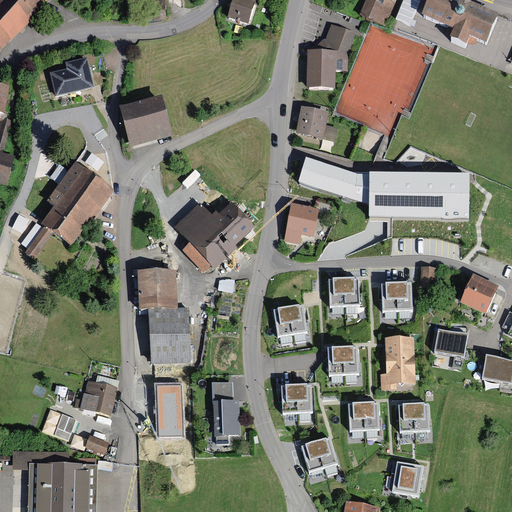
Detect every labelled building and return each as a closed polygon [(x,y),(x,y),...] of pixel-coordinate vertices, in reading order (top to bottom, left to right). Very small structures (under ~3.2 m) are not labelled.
[(0,0),(0,49),(31,16),(44,0),(0,0)] [(245,0),(233,0),(227,18),(246,25),(254,3),(245,0)] [(366,0),(361,14),(386,24),(395,1),(393,0),(366,0)] [(421,0),(403,0),(396,18),(411,25),(421,0)] [(455,0),(430,0),(422,19),(452,32),(449,40),(467,48),(470,40),(486,47),(498,18),(455,0)] [(309,90),(333,90),(333,71),(347,71),(347,53),(354,36),(333,28),(326,43),(315,53),(309,53),(309,90)] [(57,97),(95,87),(87,57),(65,63),(67,71),(51,75),(57,97)] [(0,87),(0,118),(5,119),(10,89),(0,87)] [(119,105),(130,146),(172,135),(162,94),(119,105)] [(405,104),(389,144),(397,147),(413,107),(405,104)] [(303,108),(296,135),(332,143),(336,130),(324,127),(327,114),(303,108)] [(0,182),(5,184),(13,161),(0,156),(0,147),(9,123),(0,119),(0,182)] [(299,183),(359,201),(369,201),(369,219),(469,219),(470,173),(358,173),(306,158),(299,183)] [(52,231),(70,244),(88,220),(92,223),(117,190),(77,160),(46,201),(55,208),(43,224),(46,226),(52,231)] [(199,204),(176,227),(191,242),(183,250),(204,271),(211,264),(215,268),(256,226),(232,203),(221,214),(216,210),(212,214),(203,205),(201,207),(199,204)] [(284,241),(300,244),(302,235),(313,236),(318,208),(291,204),(284,241)] [(40,247),(52,231),(46,226),(26,253),(35,259),(43,248),(40,247)] [(421,267),(420,287),(436,287),(437,268),(421,267)] [(189,308),(177,308),(176,270),(139,271),(140,308),(150,308),(152,364),(191,363),(190,329),(189,308)] [(460,303),(485,314),(498,286),(473,274),(460,303)] [(331,307),(358,307),(358,278),(331,279),(331,307)] [(413,311),(412,284),(382,286),(384,313),(413,311)] [(301,305),(274,310),(279,337),(306,333),(301,305)] [(511,339),(511,316),(503,330),(506,331),(503,335),(511,339)] [(454,357),(452,368),(462,370),(468,337),(439,332),(435,353),(454,357)] [(384,391),(395,390),(395,385),(415,384),(413,339),(387,340),(389,378),(383,378),(384,391)] [(357,346),(329,348),(330,376),(359,374),(357,346)] [(509,393),(511,380),(511,361),(486,357),(482,380),(500,384),(499,391),(509,393)] [(117,388),(89,381),(82,409),(110,416),(117,388)] [(233,400),(233,383),(212,383),(212,405),(215,405),(216,436),(217,435),(217,444),(229,444),(229,436),(241,436),(240,401),(233,400)] [(312,384),(282,386),(284,414),(314,412),(312,384)] [(183,385),(157,385),(158,411),(159,436),(184,436),(183,385)] [(378,402),(349,404),(351,433),(380,431),(378,402)] [(428,403),(400,405),(401,432),(429,431),(428,403)] [(75,420),(62,415),(56,435),(69,439),(75,420)] [(91,436),(86,449),(105,456),(110,442),(91,436)] [(328,437),(301,446),(310,474),(337,465),(328,437)] [(29,470),(28,511),(96,511),(97,466),(68,466),(68,452),(14,452),(13,470),(29,470)] [(423,470),(399,466),(394,493),(418,497),(423,470)]
